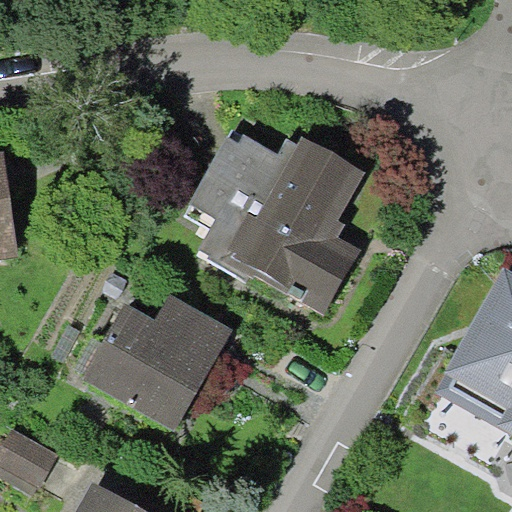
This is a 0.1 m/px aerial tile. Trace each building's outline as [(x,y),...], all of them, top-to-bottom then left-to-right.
[(367,169),(303,135),(298,143),(288,137),(278,152),(244,133),(240,141),(228,135),(191,203),(216,217),(209,229),(196,253),(247,282),(250,274),(324,316),(362,251),(337,237),(344,224),(338,220),(367,169)] [(0,258),(18,256),(2,151),(0,151),(0,258)] [(216,217),(191,203),(184,215),(209,229),(216,217)] [(511,272),(502,268),(444,373),(445,374),(435,392),(511,434),(511,272)] [(233,329),(170,294),(155,319),(125,302),(82,378),(175,431),(233,329)] [(58,453),(11,427),(0,446),(0,477),(33,497),(58,453)] [(146,511),(92,482),(75,511),(146,511)]
